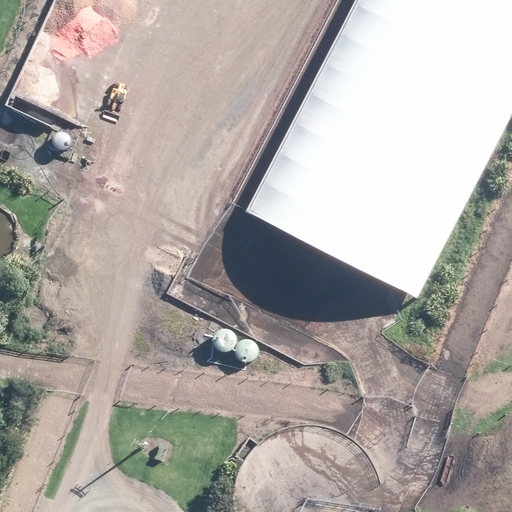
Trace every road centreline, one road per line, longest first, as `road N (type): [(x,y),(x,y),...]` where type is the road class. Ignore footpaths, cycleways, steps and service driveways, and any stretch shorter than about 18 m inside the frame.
road 1 (unclassified): [(41,511),(58,486),(127,157),(231,0)]
road 2 (track): [(511,129),(384,407)]
